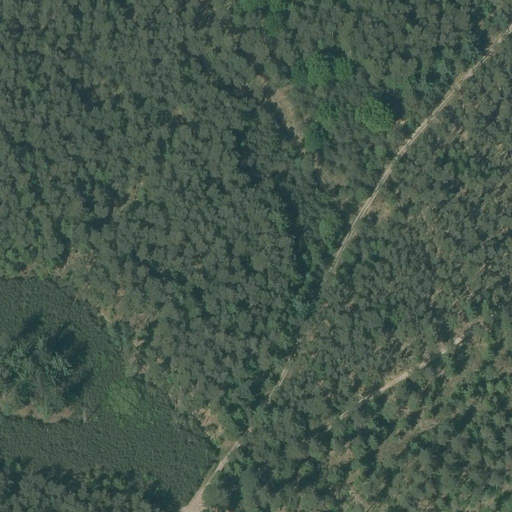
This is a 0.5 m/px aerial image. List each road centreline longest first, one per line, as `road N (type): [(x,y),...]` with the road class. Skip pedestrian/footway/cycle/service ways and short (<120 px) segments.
road 1 (track): [(511,27),(372,191),(281,378),(190,511)]
road 2 (track): [(191,511),(419,370),(511,300)]
road 3 (track): [(356,219),(193,0)]
road 4 (track): [(187,511),(0,480)]
